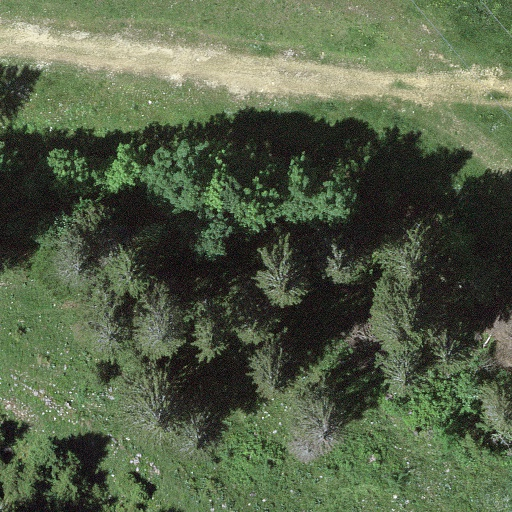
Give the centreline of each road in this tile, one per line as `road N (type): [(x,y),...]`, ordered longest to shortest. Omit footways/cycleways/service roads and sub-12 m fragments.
road 1 (track): [(410,104),(0,42)]
road 2 (track): [(511,175),(410,104)]
